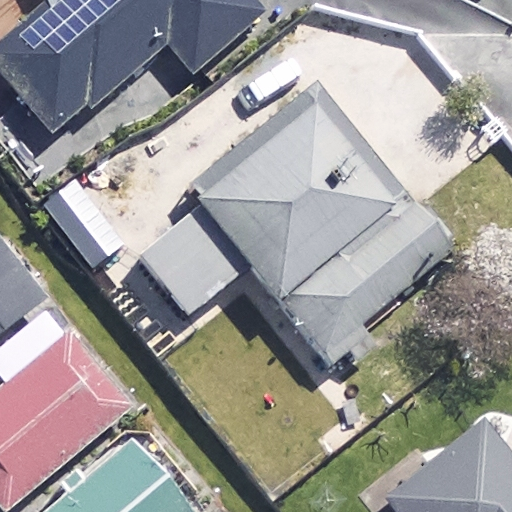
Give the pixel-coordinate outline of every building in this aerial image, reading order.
[(73,0),(0,57),(0,87),(39,138),(83,104),(95,119),(170,61),(186,81),(260,25),(240,0),(73,0)] [(451,263),(318,117),(127,290),(176,343),(246,279),(331,372),(451,263)] [(0,348),(45,309),(0,257),(0,348)] [(0,401),(0,511),(19,511),(125,423),(62,348),(0,401)] [(511,511),(511,470),(482,433),(387,510),(388,511),(511,511)] [(179,511),(126,455),(64,511),(179,511)]
